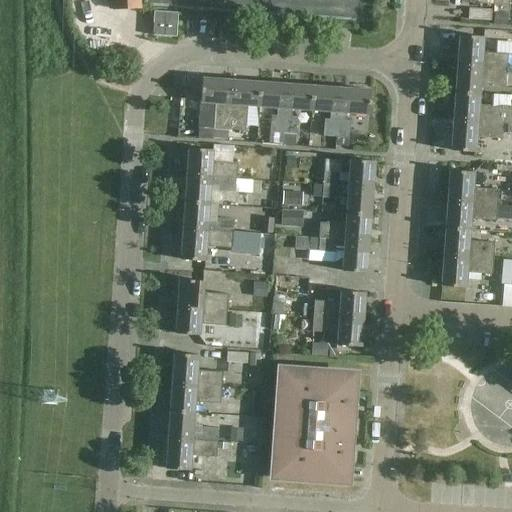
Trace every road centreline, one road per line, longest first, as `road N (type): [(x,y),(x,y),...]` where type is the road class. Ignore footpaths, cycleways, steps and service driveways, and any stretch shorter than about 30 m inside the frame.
road 1 (residential): [(107,488),(132,135),(138,92),(152,69),(179,51),(197,50),(407,68)]
road 2 (residential): [(394,309),(407,68)]
road 3 (residential): [(382,511),(394,309)]
road 4 (residential): [(256,501),(107,488)]
road 5 (residential): [(382,511),(256,501)]
